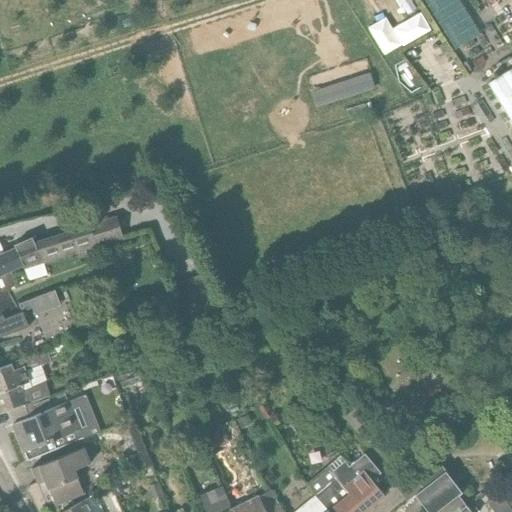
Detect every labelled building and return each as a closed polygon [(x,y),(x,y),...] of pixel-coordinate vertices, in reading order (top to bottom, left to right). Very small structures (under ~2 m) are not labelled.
[(430,0),(450,47),(479,35),(464,0),(430,0)] [(511,66),(488,81),(511,118),(511,66)] [(318,106),(377,87),(372,70),(312,89),(318,106)] [(35,243),(44,264),(124,239),(117,217),(35,243)] [(7,320),(20,314),(8,291),(16,286),(13,272),(23,267),(29,281),(47,274),(44,264),(35,243),(32,238),(15,245),(15,246),(0,252),(0,304),(4,316),(7,320)] [(187,309),(220,297),(209,271),(175,286),(187,309)] [(34,320),(43,339),(58,332),(49,310),(65,303),(58,285),(21,300),(31,321),(34,320)] [(0,335),(27,326),(22,313),(20,314),(7,320),(4,316),(0,318),(0,335)] [(168,344),(184,345),(185,329),(169,328),(168,344)] [(8,410),(32,402),(50,397),(45,383),(34,387),(32,382),(30,383),(25,371),(51,363),(47,351),(11,363),(12,364),(0,367),(0,405),(3,413),(8,410)] [(28,461),(100,432),(86,395),(38,414),(32,402),(8,410),(28,461)] [(221,447),(216,435),(203,441),(210,458),(223,452),(221,447)] [(32,468),(38,483),(38,484),(46,481),(49,489),(51,488),(57,505),(84,494),(75,470),(91,463),(85,447),(32,468)] [(330,483),(354,511),(364,511),(384,495),(372,481),(382,473),(366,454),(351,467),(346,461),(333,472),(337,477),(330,483)] [(472,511),(459,495),(463,492),(439,462),(400,491),(408,501),(416,495),(429,511),(472,511)] [(322,511),(354,511),(330,483),(337,477),(333,472),(328,466),(308,483),(317,494),(311,499),(322,511)] [(156,500),(164,496),(159,483),(150,486),(156,500)] [(232,511),(231,509),(222,487),(200,496),(206,511),(232,511)] [(283,511),(270,490),(231,509),(232,511),(283,511)] [(511,511),(511,490),(504,496),(502,492),(487,502),(493,511),(511,511)] [(322,511),(311,499),(295,511),(322,511)] [(64,511),(91,511),(85,500),(64,511)]
